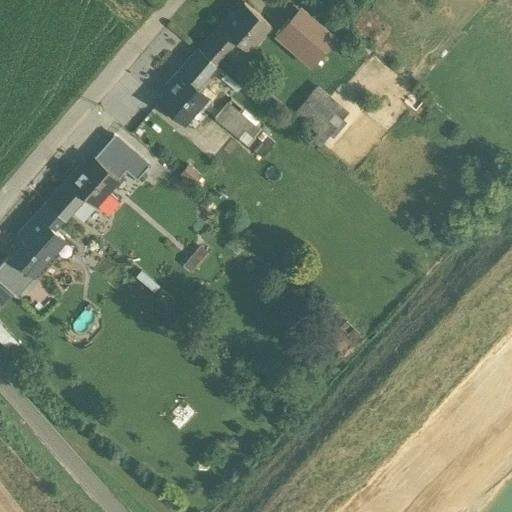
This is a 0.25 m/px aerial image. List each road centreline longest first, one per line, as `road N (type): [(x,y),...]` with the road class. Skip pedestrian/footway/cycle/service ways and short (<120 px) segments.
road 1 (residential): [(0,206),(176,0)]
road 2 (unclassified): [(0,380),(117,511)]
